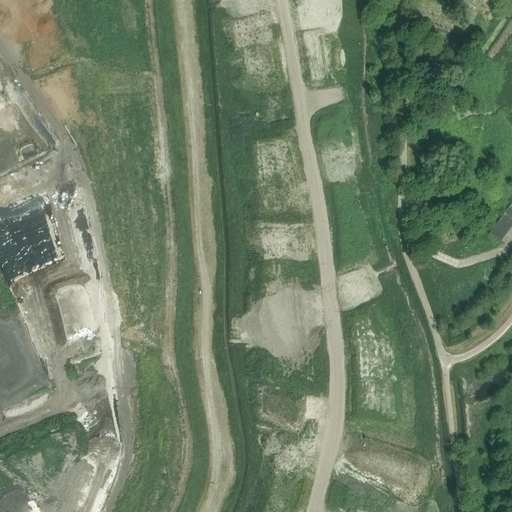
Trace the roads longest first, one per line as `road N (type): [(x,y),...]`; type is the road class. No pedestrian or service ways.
road 1 (unclassified): [(511,319),(485,345),(443,363),(399,225),(397,0)]
road 2 (track): [(303,141),(335,384),(315,511)]
road 3 (track): [(0,389),(41,361),(50,343),(0,266)]
road 4 (track): [(443,363),(464,511)]
